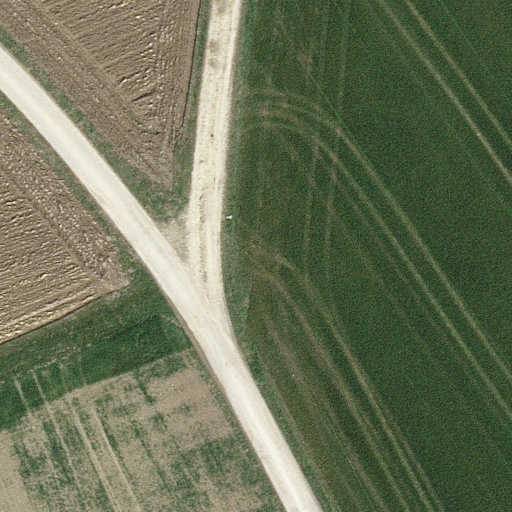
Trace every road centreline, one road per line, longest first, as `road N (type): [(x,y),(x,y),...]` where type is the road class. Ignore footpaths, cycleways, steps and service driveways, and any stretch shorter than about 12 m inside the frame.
road 1 (track): [(293,511),(200,333),(0,81)]
road 2 (track): [(200,333),(242,0)]
